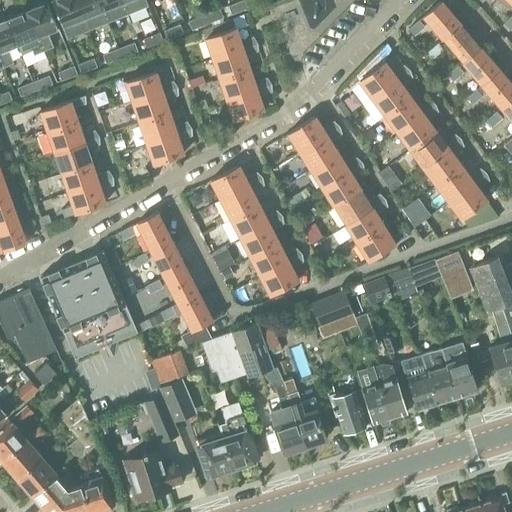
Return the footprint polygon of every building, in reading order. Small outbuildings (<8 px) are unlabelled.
[(52,0),(68,38),(88,30),(77,0),(52,0)] [(77,0),(88,30),(108,22),(99,0),(77,0)] [(99,0),(108,22),(128,14),(122,0),(99,0)] [(122,0),(128,14),(148,6),(145,0),(122,0)] [(248,8),(244,0),(243,0),(229,6),(232,14),(248,8)] [(511,0),(479,0),(482,3),(484,0),(497,0),(506,8),(511,2),(511,0)] [(441,1),(425,14),(444,37),(445,39),(461,25),(441,1)] [(29,9),(45,50),(54,47),(48,32),(58,28),(48,2),(29,9)] [(229,6),(224,8),(227,16),(232,14),(229,6)] [(9,17),(20,44),(29,41),(34,55),(45,50),(29,9),(9,17)] [(220,9),(205,15),(208,24),(223,18),(220,9)] [(208,24),(205,15),(189,21),(192,30),(208,24)] [(0,20),(0,52),(5,66),(14,63),(8,48),(20,44),(9,17),(0,20)] [(416,37),(425,29),(419,23),(410,31),(416,37)] [(180,24),(164,31),(167,40),(183,33),(180,24)] [(461,25),(445,39),(453,49),(465,62),(481,48),(461,25)] [(206,38),(213,60),(258,44),(257,43),(254,37),(241,42),(236,28),(206,38)] [(160,33),(139,41),(143,50),(163,41),(160,33)] [(134,42),(119,48),(122,57),(137,51),(134,42)] [(438,43),(428,51),(428,52),(434,58),(444,49),(438,43)] [(213,60),(220,80),(250,69),(246,55),(259,51),(258,44),(213,60)] [(387,44),(356,76),(359,80),(360,79),(368,73),(383,62),(384,62),(392,49),(387,44)] [(106,63),(122,57),(119,48),(103,54),(106,63)] [(481,48),(465,62),(483,84),(483,85),(499,71),(481,48)] [(94,58),(78,64),(81,73),(97,67),(94,58)] [(360,79),(373,97),(410,70),(403,65),(392,73),(384,62),(383,62),(368,73),(360,79)] [(447,74),(454,82),(464,73),(458,65),(447,74)] [(58,72),(61,81),(78,74),(74,66),(58,72)] [(250,69),(220,80),(227,101),(272,85),(268,77),(254,81),(250,69)] [(373,97),(385,114),(409,96),(402,86),(412,78),(410,70),(373,97)] [(134,102),(178,88),(174,81),(160,86),(155,71),(127,81),(134,102)] [(511,85),(499,71),(483,85),(489,92),(503,108),(511,99),(511,85)] [(49,75),(34,82),(37,90),(53,84),(49,75)] [(37,90),(34,82),(18,88),(21,96),(37,90)] [(273,92),(272,85),(227,101),(234,121),(264,111),(260,96),(273,92)] [(178,94),(178,88),(134,102),(141,124),(170,115),(165,99),(178,94)] [(477,89),(467,97),(473,105),(484,96),(477,89)] [(9,91),(0,94),(0,104),(12,100),(9,91)] [(48,131),(77,121),(72,107),(85,102),(85,95),(41,110),(48,131)] [(409,96),(385,114),(398,132),(435,105),(428,100),(418,108),(409,96)] [(344,98),(338,103),(338,104),(347,116),(354,111),(344,98)] [(511,99),(503,108),(511,119),(511,99)] [(438,112),(435,105),(398,132),(411,149),(435,131),(427,120),(438,112)] [(492,128),(503,119),(496,111),(486,120),(492,128)] [(174,126),(170,115),(141,124),(147,142),(192,128),(187,121),(174,126)] [(290,132),(302,152),(340,127),(335,122),(323,129),(315,116),(290,132)] [(77,121),(48,131),(55,151),(99,136),(94,129),(81,133),(77,121)] [(313,170),(338,154),(330,141),(342,134),(340,127),(302,152),(313,170)] [(192,135),(192,128),(147,142),(155,164),(184,154),(179,140),(192,135)] [(372,128),(365,133),(370,141),(377,135),(372,128)] [(411,149),(423,166),(460,139),(453,134),(442,142),(435,131),(411,149)] [(122,133),(112,136),(118,152),(127,149),(122,133)] [(99,136),(55,151),(62,172),(91,162),(86,148),(99,144),(99,136)] [(463,147),(460,139),(423,166),(436,184),(460,166),(452,154),(463,147)] [(345,165),(338,154),(313,170),(324,188),(363,164),(363,163),(358,158),(345,165)] [(69,192),(113,177),(108,170),(95,175),(91,162),(62,172),(69,192)] [(365,170),(363,164),(324,188),(336,208),(362,192),(353,178),(365,170)] [(221,200),(263,179),(258,173),(246,179),(239,165),(210,180),(221,200)] [(460,166),(436,184),(449,201),(486,174),(479,169),(468,177),(460,166)] [(486,174),(449,201),(469,229),(499,218),(478,190),(488,183),(486,174)] [(281,176),(276,179),(282,188),(291,182),(288,177),(281,176)] [(113,177),(69,192),(74,205),(61,209),(65,218),(105,204),(100,189),(113,185),(113,177)] [(221,200),(231,219),(260,205),(253,192),(265,186),(263,179),(221,200)] [(398,179),(388,186),(392,191),(402,184),(398,179)] [(0,221),(16,216),(5,188),(0,189),(0,221)] [(300,192),(286,200),(290,207),(305,199),(300,192)] [(369,202),(362,192),(336,208),(347,224),(385,200),(381,195),(369,202)] [(418,197),(402,209),(414,227),(431,215),(418,197)] [(388,207),(385,200),(347,224),(359,243),(384,227),(376,214),(388,207)] [(243,238),(283,217),(278,211),(266,217),(260,205),(231,219),(237,232),(239,231),(243,238)] [(157,212),(138,222),(139,224),(152,249),(171,239),(157,212)] [(49,214),(43,217),(41,217),(44,225),(52,223),(49,214)] [(0,252),(26,243),(16,216),(0,221),(0,234),(1,237),(0,237),(0,252)] [(222,216),(214,220),(217,226),(225,222),(222,216)] [(243,238),(252,257),(279,244),(272,230),(284,224),(283,217),(243,238)] [(131,227),(120,233),(124,242),(136,236),(131,227)] [(392,239),(384,227),(359,243),(369,261),(409,237),(404,232),(392,239)] [(171,239),(152,249),(156,258),(158,261),(165,276),(185,266),(171,239)] [(262,276),(302,255),(297,249),(285,255),(279,244),(252,257),(262,276)] [(227,250),(215,256),(222,271),(230,267),(235,265),(227,250)] [(472,288),(457,250),(435,259),(451,296),(472,288)] [(97,349),(138,332),(136,326),(104,251),(41,277),(75,358),(81,356),(97,349)] [(144,253),(133,259),(134,260),(137,267),(149,262),(144,253)] [(304,262),(302,255),(262,276),(272,295),(298,281),(292,269),(304,262)] [(503,305),(511,334),(511,291),(497,255),(470,266),(487,311),(492,309),(503,305)] [(411,268),(409,268),(414,282),(415,285),(428,280),(422,264),(415,266),(411,268)] [(185,266),(165,276),(179,303),(198,293),(185,266)] [(230,267),(221,272),(225,280),(234,275),(230,267)] [(401,271),(386,276),(386,277),(387,278),(391,290),(414,282),(409,268),(407,269),(401,271)] [(386,278),(363,286),(370,303),(392,295),(386,278)] [(158,279),(146,285),(151,294),(160,290),(162,288),(158,279)] [(15,334),(28,362),(56,349),(29,287),(0,300),(0,321),(7,338),(15,334)] [(179,303),(172,306),(177,316),(184,313),(193,329),(181,336),(183,339),(176,342),(180,350),(181,350),(202,342),(212,339),(205,324),(212,321),(198,293),(179,303)] [(332,300),(329,301),(337,320),(353,313),(345,294),(332,300)] [(329,301),(312,307),(320,326),(337,320),(329,301)] [(511,334),(503,305),(492,309),(503,344),(491,347),(502,383),(511,380),(511,334)] [(161,312),(150,317),(154,325),(165,320),(161,312)] [(355,317),(363,338),(374,334),(367,312),(355,317)] [(258,322),(233,331),(247,374),(248,377),(275,368),(258,322)] [(273,328),(263,332),(272,355),(282,350),(273,328)] [(212,339),(202,342),(202,343),(212,372),(216,370),(221,383),(247,374),(233,331),(232,332),(212,339)] [(383,339),(389,354),(400,349),(394,334),(383,339)] [(462,342),(443,348),(443,349),(449,365),(459,397),(477,391),(462,344),(462,342)] [(431,351),(422,354),(424,361),(428,372),(438,403),(459,397),(449,365),(443,349),(443,348),(431,351)] [(180,350),(151,360),(158,379),(160,384),(189,373),(181,350),(180,350)] [(422,354),(401,361),(406,377),(407,377),(418,410),(438,403),(428,372),(424,361),(422,354)] [(340,360),(339,365),(343,368),(347,367),(349,362),(345,359),(340,360)] [(285,362),(278,364),(281,373),(288,371),(285,362)] [(46,383),(57,374),(48,363),(37,373),(46,383)] [(383,363),(374,366),(391,418),(406,414),(391,365),(383,363)] [(365,369),(357,372),(362,389),(374,424),(380,422),(382,425),(388,423),(389,419),(391,418),(374,366),(365,369)] [(22,371),(18,374),(27,385),(31,381),(22,371)] [(179,380),(159,388),(161,394),(162,394),(171,416),(171,417),(173,423),(194,414),(179,380)] [(299,393),(294,380),(286,382),(291,396),(294,405),(308,445),(326,439),(319,415),(321,414),(315,396),(302,400),(300,392),(299,393)] [(25,401),(39,389),(32,381),(31,381),(27,385),(18,392),(25,401)] [(283,408),(272,412),(285,452),(308,445),(294,405),(291,396),(286,382),(277,385),(281,398),(280,398),(283,408)] [(9,384),(0,391),(0,399),(0,400),(13,389),(9,384)] [(339,392),(329,395),(336,417),(339,416),(344,433),(374,424),(362,389),(354,392),(354,391),(340,396),(339,392)] [(162,394),(161,394),(144,402),(154,424),(171,417),(171,416),(162,394)] [(75,402),(61,416),(79,436),(84,441),(86,443),(98,440),(79,399),(75,402)] [(33,402),(18,416),(23,422),(38,408),(33,402)] [(218,425),(221,433),(223,432),(225,438),(235,468),(258,461),(239,402),(220,407),(225,423),(218,425)] [(9,421),(0,428),(0,459),(1,461),(25,440),(9,421)] [(51,429),(46,423),(33,434),(38,440),(51,429)] [(235,468),(225,438),(223,432),(221,433),(198,440),(200,446),(209,477),(235,468)] [(79,436),(67,447),(73,454),(74,455),(84,441),(79,436)] [(25,440),(1,461),(17,479),(41,458),(25,440)] [(84,441),(74,455),(80,458),(83,457),(93,453),(101,450),(98,440),(86,443),(84,441)] [(162,465),(158,451),(123,462),(135,501),(170,490),(169,488),(183,483),(178,466),(175,466),(174,462),(162,465)] [(41,458),(17,479),(32,497),(57,477),(41,458)] [(79,478),(79,479),(89,511),(97,511),(113,507),(116,506),(105,473),(104,470),(100,472),(98,467),(81,473),(79,478)] [(57,477),(32,497),(45,511),(89,511),(79,479),(63,484),(57,477)] [(506,511),(501,497),(482,503),(485,511),(511,511),(509,511),(506,511)] [(485,511),(482,503),(460,510),(461,511),(485,511)]
